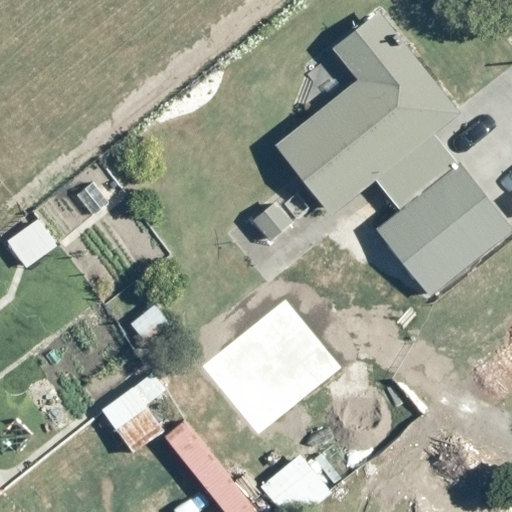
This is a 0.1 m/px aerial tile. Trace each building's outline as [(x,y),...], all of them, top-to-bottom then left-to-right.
[(344,253),(370,232),(422,298),(485,248),(508,229),(429,131),(451,114),(370,12),(320,51),(348,86),(269,148),(317,208),(329,223),(323,227),(344,253)] [(53,243),(31,215),(0,238),(0,240),(22,268),(53,243)] [(172,331),(147,305),(124,326),(150,352),(172,331)] [(157,392),(143,375),(96,412),(129,453),(159,429),(140,405),(157,392)] [(402,462),(436,499),(421,511),(483,511),(493,504),(465,474),(431,436),(402,462)] [(302,511),(329,491),(300,453),(259,485),(279,511),(302,511)]
